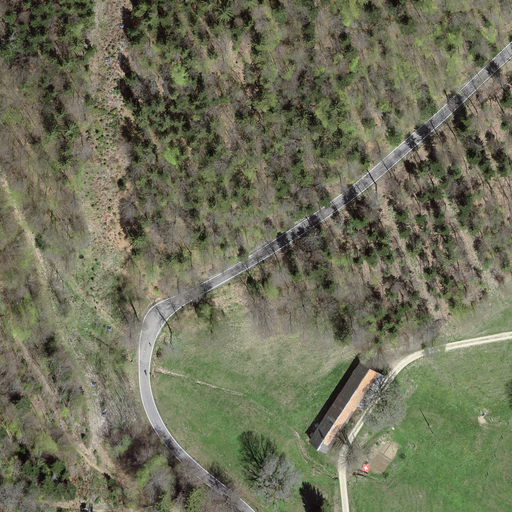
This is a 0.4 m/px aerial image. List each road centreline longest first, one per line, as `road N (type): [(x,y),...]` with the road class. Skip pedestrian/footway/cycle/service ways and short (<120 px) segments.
road 1 (tertiary): [(248,511),(186,460),(153,416),(143,369),(155,321),(358,187),(511,48)]
road 2 (track): [(124,482),(105,457),(0,173)]
road 3 (track): [(345,511),(341,457),(391,372),(426,350),(511,334)]
